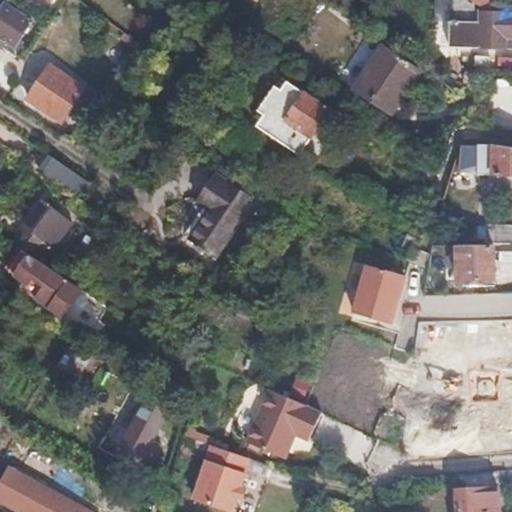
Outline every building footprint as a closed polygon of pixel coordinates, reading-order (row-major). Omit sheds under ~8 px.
[(108,28),(70,0),(68,0),(61,11),(100,39),(108,28)] [(495,0),(473,0),(490,10),(494,3),(495,0)] [(511,37),(511,8),(494,3),(490,10),(490,14),(473,14),(473,23),(443,22),(444,47),(499,47),(499,38),(511,37)] [(0,36),(14,46),(30,21),(5,4),(0,11),(0,36)] [(387,114),(413,72),(376,49),(350,91),(387,114)] [(96,96),(50,64),(28,96),(68,124),(74,115),(68,110),(74,101),(86,109),(96,96)] [(302,151),(311,135),(328,110),(287,81),(259,123),(302,151)] [(451,172),(478,174),(511,175),(511,149),(493,145),(461,144),(451,172)] [(90,181),(57,157),(50,163),(45,171),(81,196),(90,181)] [(188,241),(202,251),(210,256),(247,200),(212,177),(197,200),(210,208),(188,241)] [(53,243),(69,220),(57,212),(58,208),(44,199),(27,225),(53,243)] [(511,244),(511,229),(473,230),(473,244),(493,244),(511,244)] [(492,279),(493,244),(473,244),(456,244),(456,279),(492,279)] [(64,313),(81,287),(21,245),(10,263),(29,277),(23,285),(64,313)] [(426,267),(428,255),(411,247),(407,258),(426,267)] [(402,274),(386,270),(362,264),(350,314),(389,324),(402,274)] [(427,356),(428,374),(428,393),(428,404),(449,404),(449,398),(472,398),(477,392),(477,379),(473,375),(473,356),(465,356),(465,339),(434,339),(435,356),(427,356)] [(304,435),(316,406),(264,385),(242,438),(280,453),(290,429),(304,435)] [(150,440),(166,413),(147,402),(120,452),(149,467),(161,446),(150,440)] [(397,455),(416,457),(421,420),(402,417),(397,455)] [(240,495),(243,485),(238,483),(246,456),(206,443),(190,499),(230,511),(235,494),(240,495)] [(91,511),(54,491),(7,466),(0,478),(0,501),(19,511),(91,511)] [(492,511),(500,511),(498,487),(457,490),(458,511),(492,511)]
